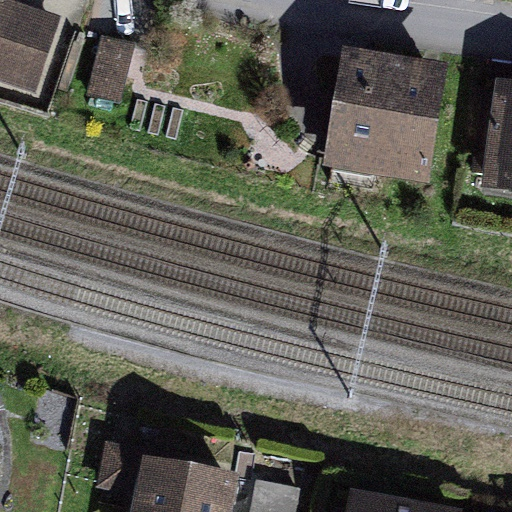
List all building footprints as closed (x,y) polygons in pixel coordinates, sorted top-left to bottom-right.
[(21,0),(0,0),(0,75),(53,91),(70,34),(16,17),(21,0)] [(143,59),(106,49),(91,104),(128,114),(143,59)] [(475,101),(376,78),(350,187),(449,211),(475,101)] [(511,105),(499,196),(511,197),(511,105)] [(143,481),(138,511),(237,511),(240,495),(143,481)] [(427,511),(351,499),(348,511),(427,511)]
